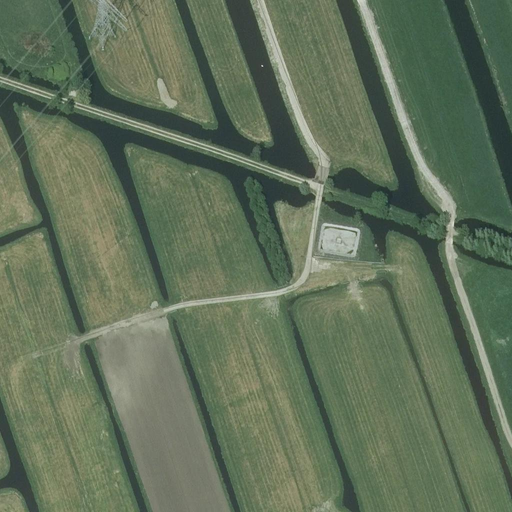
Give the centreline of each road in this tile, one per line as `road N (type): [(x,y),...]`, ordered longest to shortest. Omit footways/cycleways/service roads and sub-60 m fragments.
road 1 (track): [(67,344),(173,307),(289,290),(306,273),(324,163),(306,141),(256,0)]
road 2 (track): [(511,256),(0,80)]
